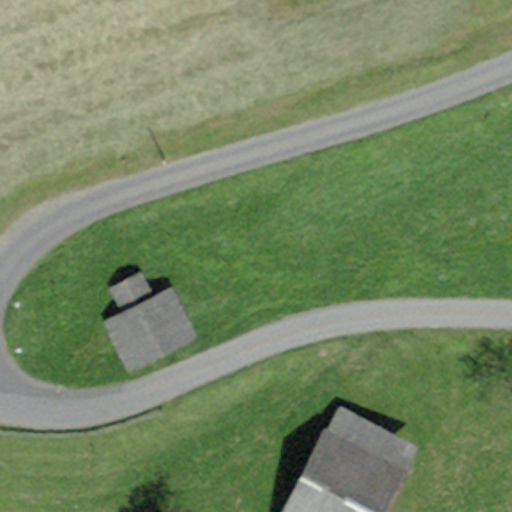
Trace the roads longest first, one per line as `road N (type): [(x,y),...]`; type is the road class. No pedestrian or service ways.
road 1 (unclassified): [(0,293),(17,262),(103,206),(511,75)]
road 2 (unclassified): [(511,321),(442,316),(343,326),(221,363),(118,407),(0,410)]
